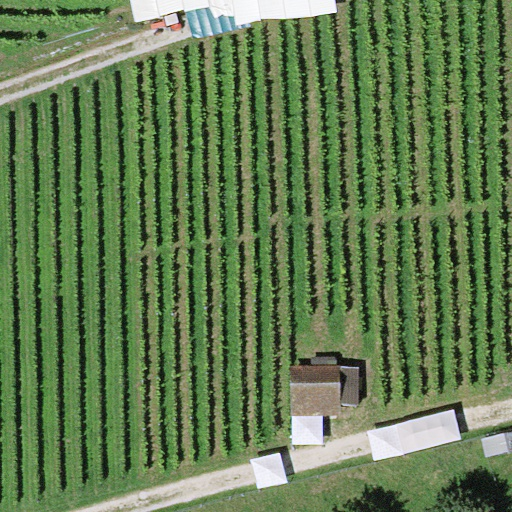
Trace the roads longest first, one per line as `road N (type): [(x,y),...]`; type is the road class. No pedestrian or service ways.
road 1 (track): [(511,413),(99,511)]
road 2 (track): [(264,0),(0,88)]
